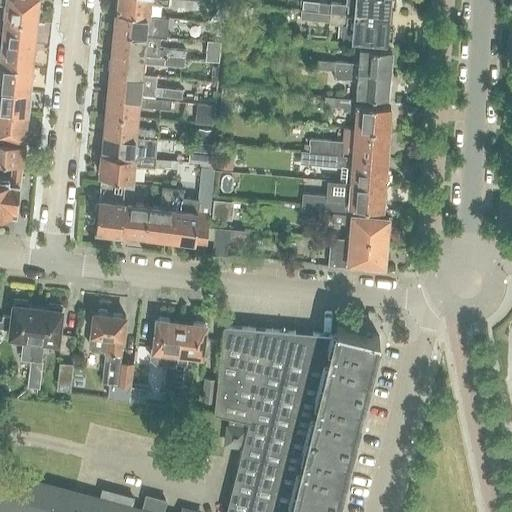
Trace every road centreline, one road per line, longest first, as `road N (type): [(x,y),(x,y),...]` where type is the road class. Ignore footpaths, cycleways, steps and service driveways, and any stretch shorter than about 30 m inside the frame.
road 1 (residential): [(464,283),(409,300),(52,263)]
road 2 (tertiary): [(464,283),(482,0)]
road 3 (residential): [(52,263),(78,0)]
road 4 (residential): [(464,283),(429,324),(383,511)]
